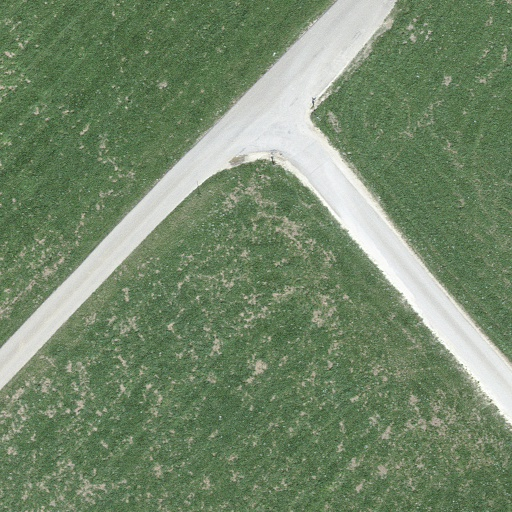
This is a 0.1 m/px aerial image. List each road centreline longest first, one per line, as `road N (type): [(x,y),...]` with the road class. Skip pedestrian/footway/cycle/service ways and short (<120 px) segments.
road 1 (unclassified): [(259,106),(511,399)]
road 2 (unclassified): [(259,106),(0,373)]
road 3 (unclassified): [(362,0),(259,106)]
